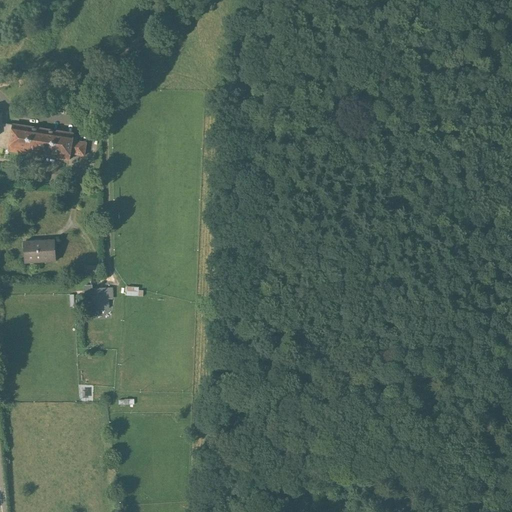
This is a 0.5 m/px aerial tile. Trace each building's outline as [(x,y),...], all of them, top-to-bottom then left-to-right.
[(0,146),(10,148),(15,130),(77,141),(78,134),(7,122),(6,125),(5,125),(3,125),(2,111),(0,111),(0,146)] [(77,141),(15,130),(10,148),(9,150),(46,156),(70,160),(72,153),(84,155),(85,150),(87,143),(77,141)] [(54,242),(24,243),(25,263),(55,262),(54,242)] [(96,267),(85,266),(84,276),(96,277),(96,267)] [(113,288),(92,289),(93,309),(109,309),(109,299),(113,299),(113,288)]
